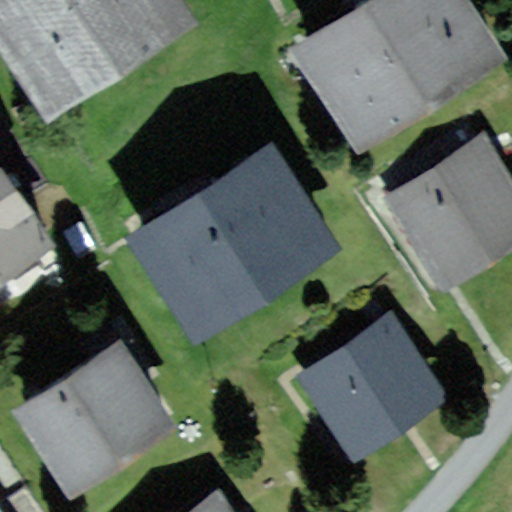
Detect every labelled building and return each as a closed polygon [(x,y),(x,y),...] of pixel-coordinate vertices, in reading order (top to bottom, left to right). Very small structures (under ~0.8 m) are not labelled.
[(196,18),(183,0),(0,0),(0,41),(47,114),(196,18)] [(504,56),(467,0),(363,0),(292,45),(357,148),(504,56)] [(511,242),(511,182),(481,135),(387,195),(445,285),(511,242)] [(272,144),(129,234),(194,336),(336,245),(272,144)] [(0,283),(55,249),(0,162),(0,283)] [(445,397),(390,313),(297,374),(351,457),(445,397)] [(175,429),(119,339),(12,406),(68,495),(175,429)] [(0,511),(16,511),(0,488),(0,511)] [(230,511),(215,489),(181,511),(230,511)]
